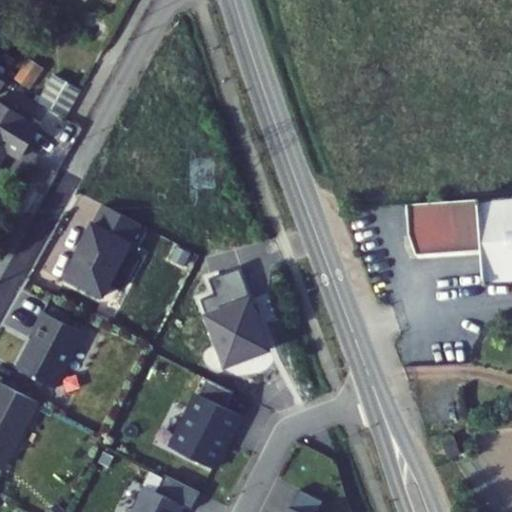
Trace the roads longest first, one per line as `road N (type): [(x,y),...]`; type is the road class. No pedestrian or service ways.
road 1 (tertiary): [(374,394),(234,0)]
road 2 (residential): [(173,0),(0,304)]
road 3 (residential): [(374,394),(292,429),(247,511)]
road 4 (tertiary): [(418,511),(374,394)]
